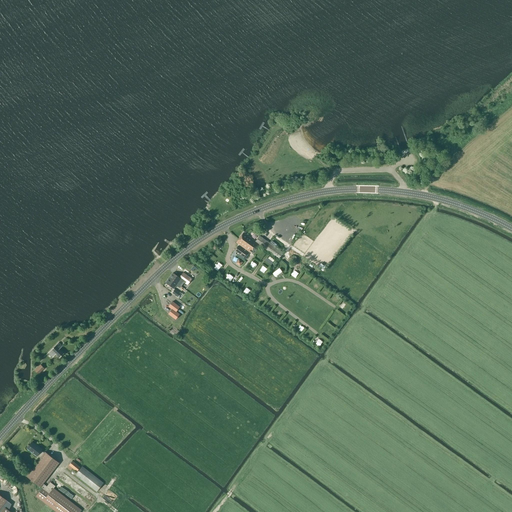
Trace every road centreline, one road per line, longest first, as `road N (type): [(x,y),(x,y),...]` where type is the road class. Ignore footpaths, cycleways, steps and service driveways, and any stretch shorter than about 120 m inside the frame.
road 1 (tertiary): [(511,229),(447,202),(370,188),(271,204),(193,242),(17,417)]
road 2 (track): [(425,196),(430,180),(511,108)]
